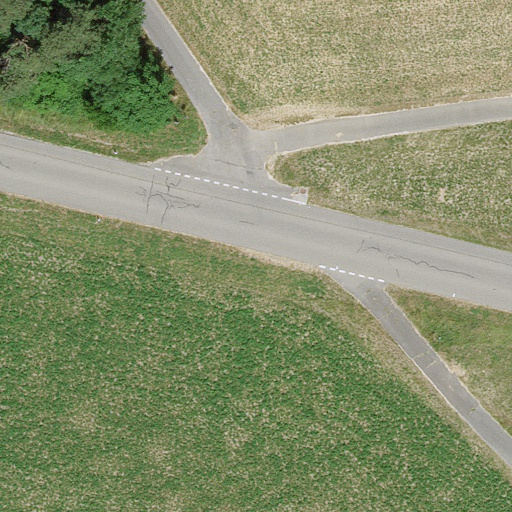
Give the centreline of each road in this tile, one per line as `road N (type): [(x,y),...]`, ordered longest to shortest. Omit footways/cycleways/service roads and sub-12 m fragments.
road 1 (track): [(303,232),(511,458)]
road 2 (track): [(226,138),(511,105)]
road 3 (tertiary): [(511,283),(237,215)]
road 4 (unclassified): [(133,0),(226,138),(237,215)]
road 5 (tertiary): [(237,215),(0,162)]
